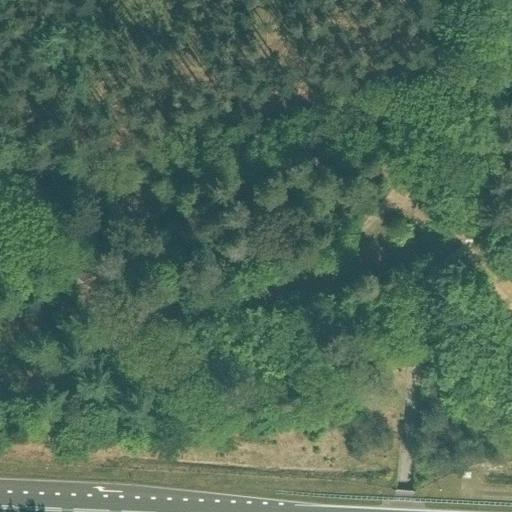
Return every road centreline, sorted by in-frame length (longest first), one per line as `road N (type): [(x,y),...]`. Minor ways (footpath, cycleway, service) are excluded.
road 1 (track): [(427,135),(413,175),(380,218),(334,259),(263,289),(178,313),(142,311),(28,249)]
road 2 (track): [(436,0),(427,135)]
road 3 (track): [(334,259),(446,241),(461,252)]
